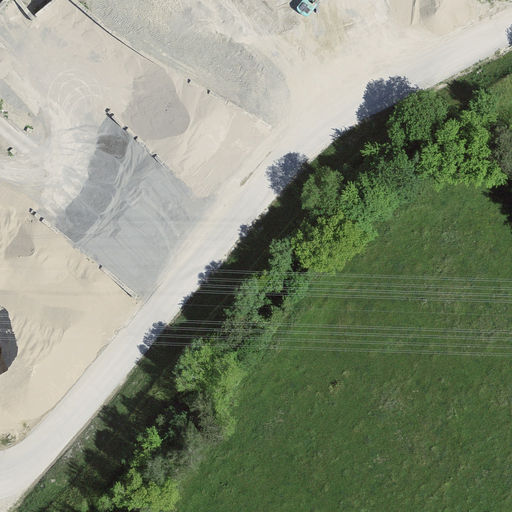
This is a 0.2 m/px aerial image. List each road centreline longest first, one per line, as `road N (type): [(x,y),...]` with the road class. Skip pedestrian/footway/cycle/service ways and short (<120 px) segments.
road 1 (track): [(0,477),(27,466),(293,164),(382,82),(511,20)]
road 2 (track): [(0,171),(40,169),(91,85)]
